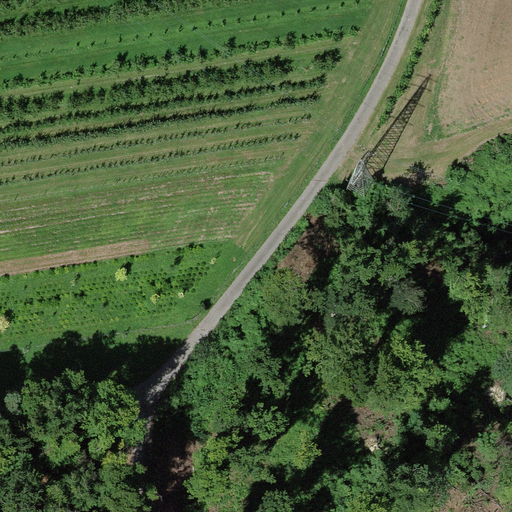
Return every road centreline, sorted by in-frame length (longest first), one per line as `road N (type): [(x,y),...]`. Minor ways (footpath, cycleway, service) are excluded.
road 1 (unclassified): [(417,0),(378,86),(322,178),(148,406)]
road 2 (track): [(138,511),(148,406),(97,418),(0,422)]
